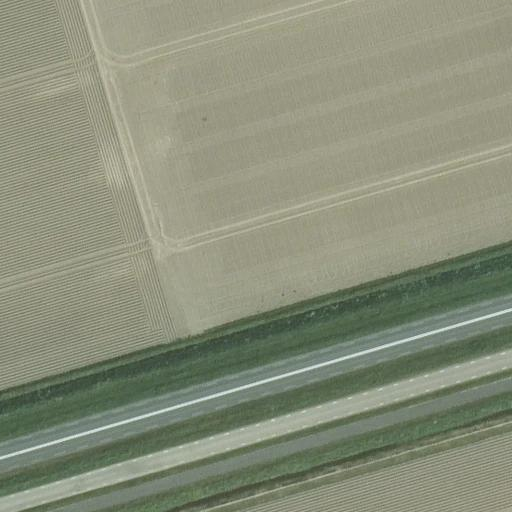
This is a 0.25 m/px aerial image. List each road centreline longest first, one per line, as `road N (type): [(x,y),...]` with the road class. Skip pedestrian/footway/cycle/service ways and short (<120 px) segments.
road 1 (primary): [(511,306),(0,456)]
road 2 (unclassified): [(0,506),(511,359)]
